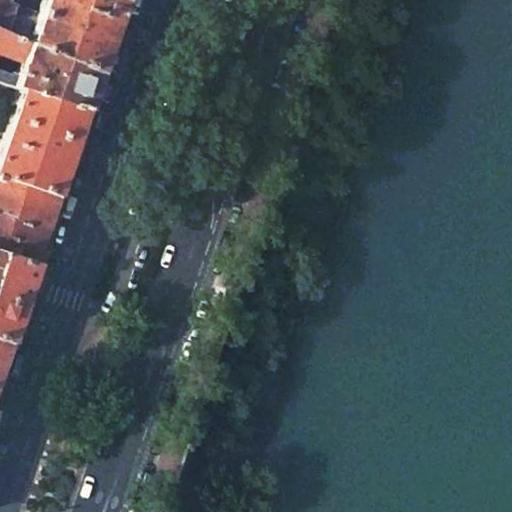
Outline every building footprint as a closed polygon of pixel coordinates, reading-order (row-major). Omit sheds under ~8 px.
[(0,0),(0,30),(25,42),(35,12),(6,2),(6,0),(0,0)] [(39,0),(35,12),(25,42),(93,73),(109,27),(116,5),(117,0),(39,0)] [(0,55),(18,62),(25,42),(0,30),(0,55)] [(18,62),(10,85),(18,87),(81,109),(87,92),(93,73),(25,42),(18,62)] [(18,87),(0,140),(0,178),(52,195),(68,148),(70,141),(81,109),(18,87)] [(0,215),(40,230),(47,209),(52,195),(0,178),(0,215)] [(0,254),(29,264),(34,250),(37,241),(40,230),(0,215),(0,254)] [(0,340),(3,342),(15,305),(29,264),(0,254),(0,340)]
